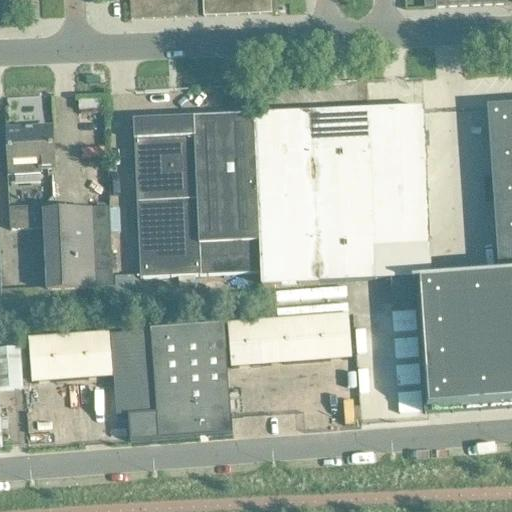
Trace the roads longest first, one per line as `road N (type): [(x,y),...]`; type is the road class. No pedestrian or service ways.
road 1 (unclassified): [(0,470),(511,432)]
road 2 (unclassified): [(78,51),(321,41)]
